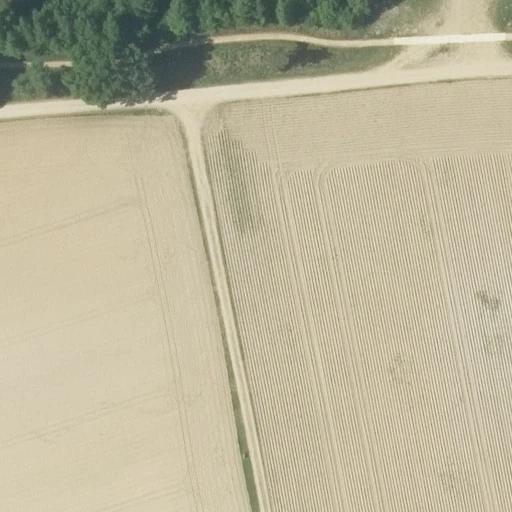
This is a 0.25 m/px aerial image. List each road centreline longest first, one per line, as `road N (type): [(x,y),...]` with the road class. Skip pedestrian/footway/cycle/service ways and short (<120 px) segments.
road 1 (track): [(511,71),(0,111)]
road 2 (track): [(262,511),(187,96)]
